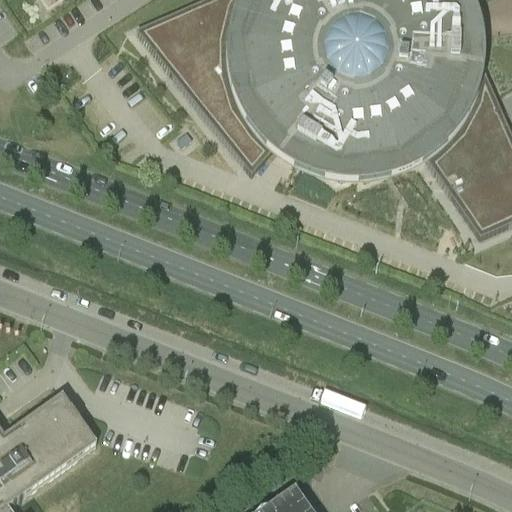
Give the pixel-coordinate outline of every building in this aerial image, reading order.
[(42,0),(48,8),(60,0),(42,0)] [(220,0),(217,2),(135,37),(250,181),(269,160),(272,162),(276,165),(280,168),(283,170),(285,171),(287,173),(291,175),(295,177),(299,179),(303,181),(307,182),(311,184),(316,185),(320,187),(324,188),(328,189),(333,189),(337,190),(342,190),(346,191),(351,191),(355,191),(360,191),(364,191),(368,190),(373,190),(377,189),(382,188),(386,187),(390,186),(395,184),(399,183),(403,181),(407,180),(411,178),(415,176),(419,173),(421,172),(423,171),(426,169),(478,244),(511,229),(511,146),(482,78),(482,74),(483,69),(483,65),(483,60),(483,56),(482,51),(482,47),(481,43),(481,38),(480,34),(479,29),(478,25),(477,23),(476,21),(475,17),(473,12),(471,8),(469,4),(467,0),(220,0)] [(0,511),(10,511),(95,453),(61,405),(2,446),(0,442),(0,511)] [(285,501),(289,498),(285,491),(280,495),(285,501)] [(302,511),(292,498),(275,510),(272,511),(302,511)]
